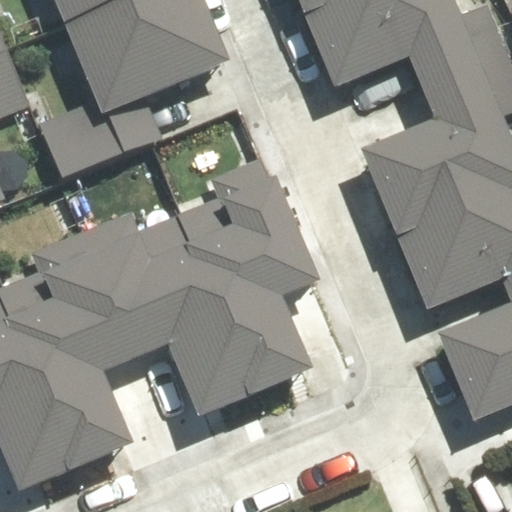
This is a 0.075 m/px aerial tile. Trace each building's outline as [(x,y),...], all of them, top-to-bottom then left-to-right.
[(202,0),(121,0),(65,23),(97,99),(42,121),(66,177),(161,138),(146,101),(230,66),(202,0)] [(55,0),(65,23),(121,0),(55,0)] [(412,59),(424,90),(511,54),(511,53),(493,5),(460,18),(453,0),(318,0),(304,6),(337,88),(412,59)] [(0,117),(28,106),(4,49),(0,50),(0,199),(3,199),(0,191),(0,117)] [(366,147),(399,232),(511,185),(511,138),(503,117),(511,113),(511,54),(424,90),(436,119),(366,147)] [(222,198),(179,216),(251,394),(313,368),(285,298),(321,283),(277,176),(270,179),(262,161),(214,180),(222,198)] [(509,303),(511,301),(511,185),(399,232),(430,306),(499,278),(509,303)] [(132,214),(86,232),(138,359),(170,346),(198,415),(251,394),(179,216),(139,232),(132,214)] [(42,272),(0,289),(0,300),(69,472),(136,445),(106,372),(138,359),(86,232),(34,253),(42,272)] [(0,443),(19,492),(69,472),(0,300),(0,443)] [(511,301),(509,303),(436,332),(473,424),(511,408),(511,301)]
